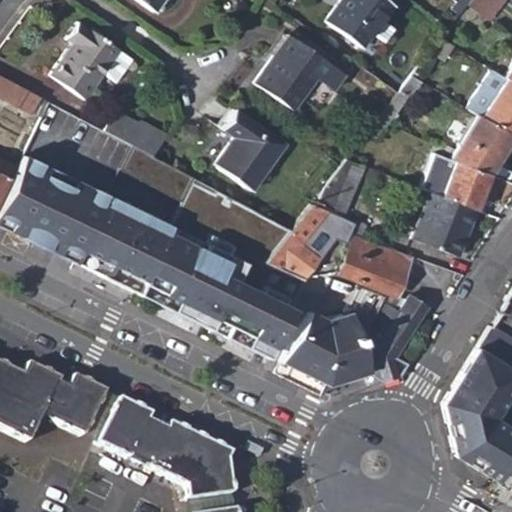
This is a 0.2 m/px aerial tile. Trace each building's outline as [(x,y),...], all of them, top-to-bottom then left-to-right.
[(134,0),(151,12),(160,0),(134,0)] [(384,0),(335,0),(321,20),(358,47),(360,45),(371,54),(389,30),(377,21),(389,4),(384,0)] [(466,0),(464,3),(487,20),(502,0),(466,0)] [(69,43),(47,75),(82,99),(101,71),(113,80),(129,57),(116,48),(76,20),(63,39),(69,43)] [(289,110),(310,79),(328,91),(340,74),(323,62),(286,36),(272,56),(270,55),(250,82),(289,110)] [(437,37),(426,52),(437,59),(448,44),(437,37)] [(511,57),(500,76),(511,83),(511,57)] [(489,70),(463,107),(473,113),(509,135),(511,130),(511,83),(500,76),(489,70)] [(394,92),(374,117),(387,124),(419,81),(408,74),(394,92)] [(0,96),(30,113),(39,97),(0,76),(0,96)] [(30,113),(39,117),(47,102),(39,97),(30,113)] [(230,135),(211,162),(249,190),(282,144),(233,109),(219,128),(230,135)] [(135,122),(115,112),(105,132),(125,142),(128,144),(149,155),(163,137),(165,135),(137,120),(135,122)] [(449,154),(446,159),(452,161),(485,173),(509,135),(473,113),(449,154)] [(374,117),(364,131),(376,140),(387,124),(374,117)] [(128,144),(117,167),(138,177),(149,155),(128,144)] [(70,207),(80,184),(20,156),(15,165),(7,182),(0,196),(0,228),(17,236),(20,230),(6,224),(24,185),(70,207)] [(0,196),(7,182),(15,165),(0,157),(0,196)] [(328,212),(341,217),(362,166),(342,158),(337,164),(319,187),(312,204),(328,212)] [(452,161),(438,195),(466,206),(471,193),(477,195),(485,173),(452,161)] [(133,293),(195,323),(241,226),(249,208),(189,175),(165,225),(133,293)] [(71,263),(104,195),(80,184),(70,207),(24,185),(6,224),(20,230),(17,236),(71,263)] [(426,191),(407,239),(454,257),(473,209),(466,206),(438,195),(426,191)] [(466,206),(473,209),(477,195),(471,193),(466,206)] [(104,195),(71,263),(133,293),(165,225),(104,195)] [(275,245),(261,261),(304,279),(311,272),(302,266),(310,256),(300,248),(328,212),(312,204),(307,203),(288,229),(275,245)] [(275,245),(241,226),(195,323),(264,358),(304,279),(261,261),(275,245)] [(349,233),(334,275),(383,293),(394,297),(395,293),(409,256),(349,233)] [(310,256),(302,266),(311,272),(318,262),(310,256)] [(307,310),(276,361),(325,384),(365,371),(357,342),(381,298),(350,286),(335,314),(322,317),(307,310)] [(511,287),(503,301),(511,306),(511,287)] [(407,293),(404,298),(395,293),(394,297),(383,293),(381,298),(357,342),(365,371),(380,381),(397,377),(405,364),(391,356),(425,304),(407,293)] [(511,340),(487,325),(482,334),(471,353),(466,360),(451,383),(446,393),(441,404),(442,408),(449,454),(494,481),(511,450),(511,431),(491,418),(511,383),(511,340)] [(0,430),(24,442),(36,417),(78,437),(89,416),(100,392),(68,376),(64,384),(63,387),(53,383),(54,380),(22,364),(17,375),(0,367),(0,430)] [(92,444),(114,399),(100,392),(89,416),(78,437),(92,444)] [(227,494),(222,461),(226,454),(114,399),(92,444),(125,458),(144,467),(181,487),(183,501),(227,494)] [(257,451),(240,443),(237,451),(253,459),(255,455),(257,451)] [(511,450),(494,481),(511,492),(511,450)] [(183,501),(184,511),(218,511),(229,511),(227,494),(183,501)]
